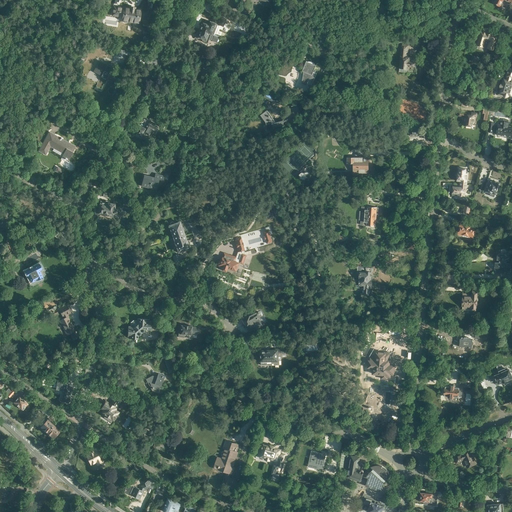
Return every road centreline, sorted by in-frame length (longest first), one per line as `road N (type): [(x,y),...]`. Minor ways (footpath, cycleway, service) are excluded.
road 1 (unknown): [(410,444),(455,45),(471,0)]
road 2 (residential): [(399,459),(346,428),(276,415),(243,398),(230,375),(228,318),(211,305),(135,286),(87,254)]
road 3 (residential): [(410,450),(440,140)]
road 4 (unknown): [(0,364),(195,493),(262,511)]
road 5 (residential): [(78,207),(152,65),(172,0)]
road 6 (residential): [(59,471),(78,424),(100,320),(87,254)]
road 7 (residential): [(440,140),(460,5)]
